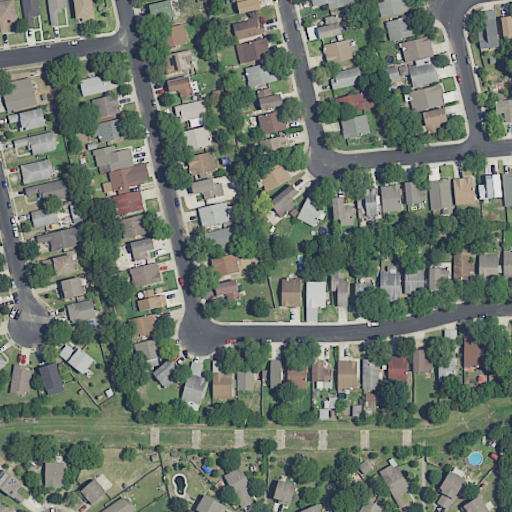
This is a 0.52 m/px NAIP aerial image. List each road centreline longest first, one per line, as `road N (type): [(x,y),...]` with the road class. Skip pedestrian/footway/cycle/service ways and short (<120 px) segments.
road 1 (residential): [(200,337),(123,0)]
road 2 (residential): [(511,310),(344,336),(200,337)]
road 3 (residential): [(324,165),(511,148)]
road 4 (residential): [(285,0),(324,165)]
road 5 (residential): [(449,0),(484,151)]
road 6 (residential): [(132,35),(0,51)]
road 7 (residential): [(28,319),(0,198)]
